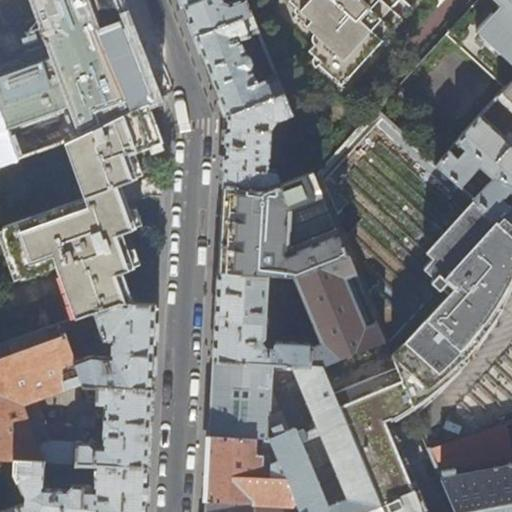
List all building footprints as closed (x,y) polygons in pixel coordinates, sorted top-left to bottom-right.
[(0,0),(0,163),(53,144),(64,139),(148,102),(155,98),(130,34),(116,0),(0,0)] [(181,0),(182,2),(195,35),(251,12),(245,0),(230,0),(228,1),(224,0),(181,0)] [(341,86),(412,10),(401,0),(288,0),(287,1),(298,11),(293,17),(319,40),(308,52),(320,63),(317,65),(341,86)] [(506,91),(511,83),(511,0),(480,0),(446,37),(506,91)] [(251,12),(195,35),(208,70),(226,115),(283,92),(251,12)] [(511,205),(511,83),(506,91),(438,166),(474,199),(498,221),(511,205)] [(283,92),(226,115),(224,141),(222,185),(267,186),(314,167),(300,132),(286,139),(295,160),(276,167),(267,168),(269,128),(275,120),(292,113),(283,92)] [(148,102),(64,139),(84,196),(2,226),(21,278),(56,265),(74,318),(119,302),(134,303),(122,271),(134,266),(129,255),(120,232),(135,226),(119,182),(135,177),(127,154),(163,142),(148,102)] [(318,178),(314,167),(267,186),(222,185),(220,221),(218,272),(267,274),(294,274),(348,251),(318,178)] [(488,335),(495,323),(504,307),(511,289),(511,233),(498,221),(474,199),(427,250),(434,256),(424,267),(435,276),(431,280),(441,288),(443,286),(449,291),(390,354),(411,405),(412,404),(416,413),(428,402),(442,389),(453,378),(465,365),(477,350),(488,335)] [(267,274),(218,272),(216,310),(213,360),(283,362),(316,363),(318,363),(382,335),(348,251),(294,274),(320,340),(312,344),(310,343),(308,342),(280,340),(275,341),(274,343),(273,345),(265,345),(263,343),(262,340),(264,337),(267,274)] [(134,303),(119,302),(74,318),(60,323),(80,381),(81,384),(152,389),(154,346),(156,305),(134,303)] [(60,323),(0,344),(0,459),(16,460),(148,467),(150,430),(152,389),(81,384),(80,386),(86,403),(95,404),(103,404),(103,418),(102,418),(101,434),(102,435),(102,448),(93,447),(88,441),(80,441),(81,429),(95,430),(96,419),(81,418),(76,422),(74,442),(50,441),(35,446),(18,402),(80,381),(60,323)] [(390,354),(382,335),(318,363),(381,511),(422,511),(382,419),(388,416),(389,419),(411,405),(390,354)] [(283,362),(213,360),(211,398),(209,435),(268,437),(278,432),(283,362)] [(316,363),(283,362),(278,432),(268,437),(297,506),(299,511),(381,511),(318,363),(316,363)] [(511,458),(511,445),(507,423),(428,449),(454,511),(511,511),(511,465),(455,476),(454,469),(450,469),(450,467),(463,464),(464,467),(511,458)] [(268,437),(209,435),(207,462),(205,500),(297,506),(268,437)] [(148,467),(16,460),(15,475),(1,474),(14,506),(16,511),(145,511),(146,505),(148,467)] [(299,511),(297,506),(205,500),(204,511),(299,511)]
